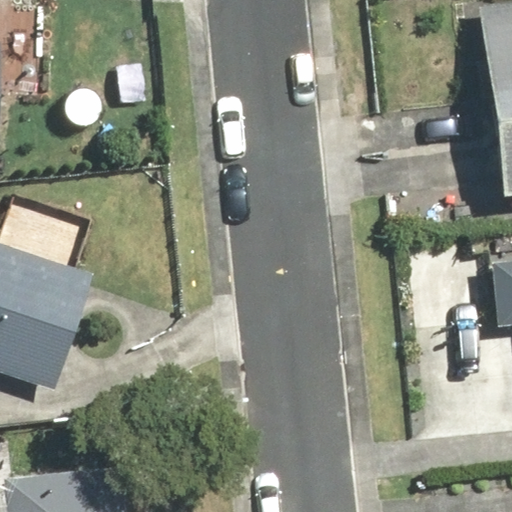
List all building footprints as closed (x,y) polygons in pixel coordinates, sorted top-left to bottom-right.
[(511,0),(509,0),(484,4),(511,200),(511,0)] [(0,154),(8,155),(13,46),(0,45),(0,154)] [(0,242),(0,370),(60,392),(101,278),(0,242)] [(511,260),(501,261),(507,332),(511,331),(511,260)] [(138,511),(138,510),(136,468),(13,474),(14,511),(138,511)]
